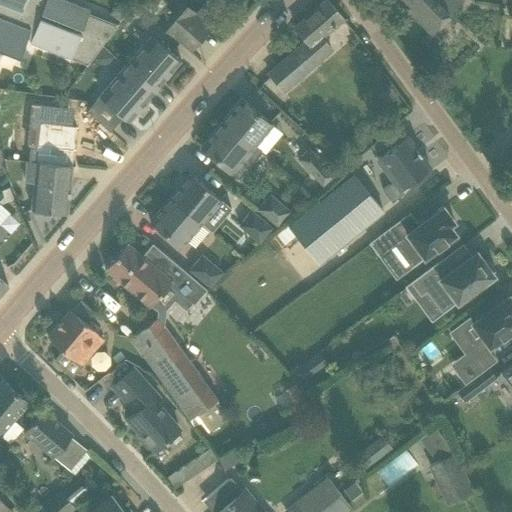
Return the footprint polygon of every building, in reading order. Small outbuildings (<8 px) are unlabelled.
[(0,0),(0,3),(102,43),(117,24),(116,23),(115,24),(87,14),(89,9),(66,0),(0,0)] [(176,0),(172,0),(155,19),(190,50),(209,29),(176,0)] [(331,49),(320,37),(342,17),(326,0),(324,0),(294,26),(306,41),(268,73),(282,90),(331,49)] [(397,0),(430,33),(462,1),(461,0),(397,0)] [(86,65),(102,43),(0,3),(0,48),(19,56),(27,36),(31,38),(29,43),(70,59),(71,57),(86,63),(85,64),(86,65)] [(154,91),(181,60),(151,35),(125,66),(154,91)] [(154,91),(125,66),(99,96),(128,121),(136,111),(154,91)] [(254,144),(271,124),(241,98),(223,119),(254,145),(254,144)] [(31,209),(66,212),(76,124),(26,119),(24,139),(37,140),(35,161),(26,160),(25,181),(33,181),(31,209)] [(262,151),(254,144),(254,145),(223,119),(200,146),(238,178),(262,151)] [(393,181),(382,189),(391,202),(403,193),(400,188),(429,167),(406,136),(377,158),(393,181)] [(322,185),(333,175),(309,148),(298,158),(322,185)] [(369,150),(362,155),(374,171),(382,166),(369,150)] [(220,199),(190,173),(169,197),(200,223),(220,199)] [(317,263),(382,209),(353,174),(288,227),(287,225),(273,236),(281,246),(294,235),(317,263)] [(0,191),(5,203),(14,199),(10,187),(0,191)] [(269,194),(258,209),(277,224),(289,210),(269,194)] [(200,223),(169,197),(149,221),(180,247),(200,223)] [(393,224),(369,243),(379,256),(394,244),(411,267),(455,233),(449,225),(454,221),(442,206),(402,236),(393,224)] [(271,227),(251,211),(239,225),(259,241),(271,227)] [(104,268),(149,306),(168,282),(180,291),(181,290),(195,301),(206,288),(152,243),(141,255),(126,242),(104,268)] [(443,258),(406,285),(407,286),(411,283),(420,295),(426,291),(441,312),(456,302),(457,302),(494,275),(492,273),(495,269),(488,260),(483,261),(476,251),(451,269),(443,258)] [(202,255),(190,270),(210,286),(222,272),(202,255)] [(508,294),(471,322),(480,335),(467,345),(474,354),(459,365),(469,379),(495,360),(485,348),(491,344),(492,346),(502,338),(501,337),(511,328),(511,297),(510,298),(508,294)] [(94,350),(104,338),(96,331),(98,329),(90,321),(88,324),(70,309),(47,336),(74,359),(86,344),(94,350)] [(218,399),(158,316),(129,337),(189,420),(218,399)] [(121,349),(110,358),(116,364),(124,358),(121,349)] [(328,365),(318,351),(295,368),(305,382),(328,365)] [(511,362),(502,371),(511,384),(511,362)] [(464,402),(496,377),(488,366),(456,390),(464,402)] [(178,428),(151,398),(155,394),(132,368),(112,386),(134,411),(127,418),(154,449),(178,428)] [(71,434),(41,408),(39,411),(2,380),(0,381),(0,434),(10,443),(23,428),(24,429),(23,430),(53,456),(58,449),(71,434)] [(296,385),(275,397),(287,418),(307,406),(296,385)] [(382,435),(353,456),(363,470),(392,448),(382,435)] [(230,467),(245,453),(236,443),(221,457),(230,467)] [(178,487),(219,456),(210,445),(170,476),(178,487)] [(389,485),(417,464),(405,448),(377,469),(389,485)] [(455,451),(427,465),(447,504),(474,490),(455,451)] [(81,477),(71,485),(82,498),(92,490),(84,480),(81,477)] [(285,511),(313,511),(339,492),(327,477),(310,491),(306,487),(292,497),(296,502),(285,511)] [(263,511),(244,488),(216,511),(263,511)] [(344,511),(350,507),(339,492),(313,511),(344,511)] [(79,511),(130,511),(129,510),(125,511),(123,511),(110,494),(94,505),(85,511),(80,511),(79,511)] [(0,511),(8,511),(10,511),(0,498),(0,511)] [(58,511),(49,501),(35,511),(58,511)]
